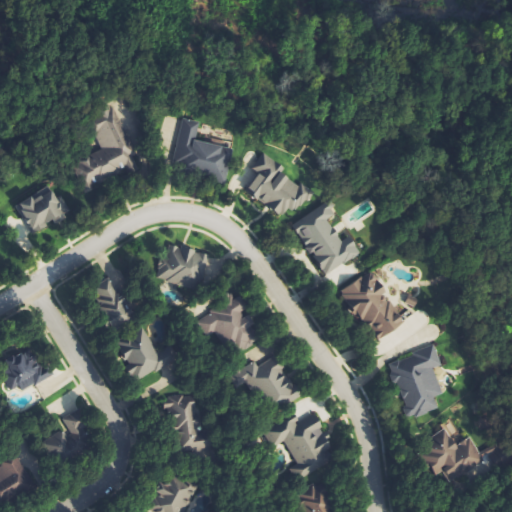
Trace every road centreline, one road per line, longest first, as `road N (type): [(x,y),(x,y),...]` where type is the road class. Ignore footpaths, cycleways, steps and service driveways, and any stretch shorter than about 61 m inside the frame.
road 1 (tertiary): [(0,304),(140,217),(169,212),(212,222),(249,257),(355,411),(374,511)]
road 2 (residential): [(29,286),(118,436),(115,464),(98,491),(64,511)]
